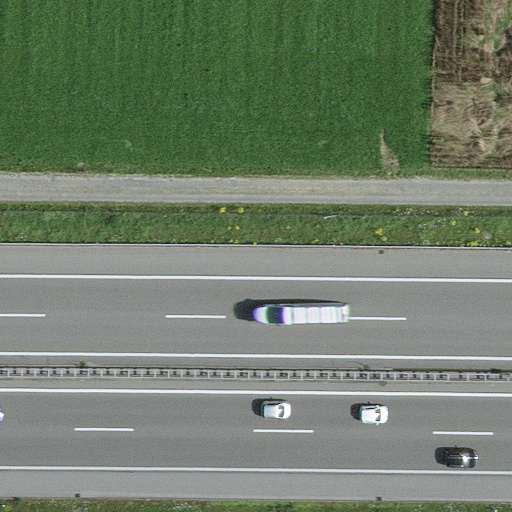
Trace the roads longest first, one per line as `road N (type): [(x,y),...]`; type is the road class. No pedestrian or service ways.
road 1 (motorway): [(511,323),(0,318)]
road 2 (track): [(511,187),(0,191)]
road 3 (motorway): [(0,433),(511,436)]
